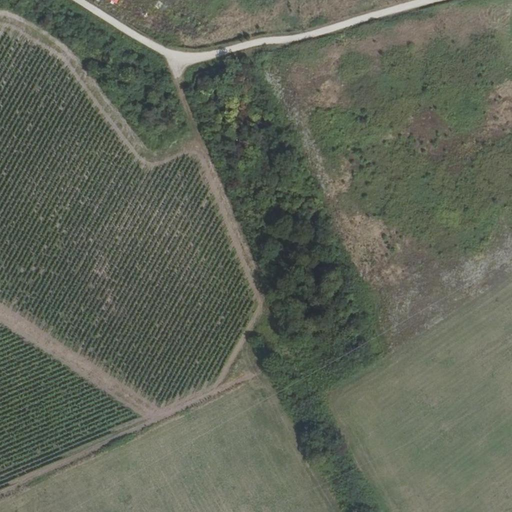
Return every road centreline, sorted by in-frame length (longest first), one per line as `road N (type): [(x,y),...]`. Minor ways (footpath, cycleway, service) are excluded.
road 1 (track): [(78,0),(180,57),(289,40),(432,0)]
road 2 (track): [(255,321),(216,392),(156,418),(0,311)]
road 3 (track): [(255,321),(266,296),(180,91),(180,57)]
road 4 (track): [(0,13),(72,57),(145,154),(156,159),(200,140)]
